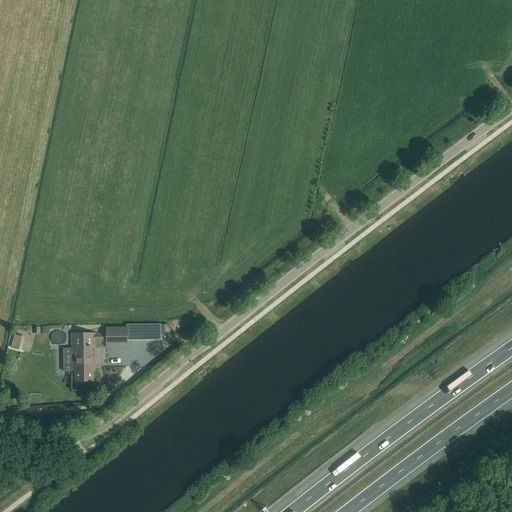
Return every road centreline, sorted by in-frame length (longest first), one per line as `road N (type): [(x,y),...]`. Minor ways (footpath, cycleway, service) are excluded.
road 1 (tertiary): [(0,433),(50,442),(107,422),(511,108)]
road 2 (track): [(511,273),(203,511)]
road 3 (motorway): [(511,348),(293,511)]
road 4 (motorway): [(350,511),(511,392)]
